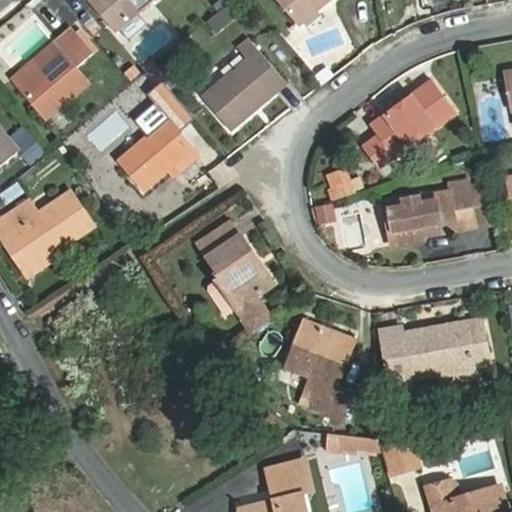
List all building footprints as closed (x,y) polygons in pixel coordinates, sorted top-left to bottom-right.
[(87,0),(116,33),(154,0),(87,0)] [(276,0),(299,26),(330,0),(276,0)] [(31,64),(12,80),(46,121),(90,82),(78,68),(95,53),(73,28),(56,43),(62,51),(38,71),(31,64)] [(247,59),(203,98),(231,132),(288,84),(250,39),(238,48),(247,59)] [(434,82),(372,128),(378,136),(395,157),(456,111),(434,82)] [(118,162),(144,193),(195,149),(157,105),(136,124),(147,137),(118,162)] [(0,127),(0,168),(20,151),(0,127)] [(365,146),(380,168),(395,157),(378,136),(365,146)] [(349,169),(332,175),(337,189),(330,191),(333,199),(357,192),(349,169)] [(450,192),(385,204),(393,247),(425,241),(424,238),(477,229),(468,181),(449,184),(450,192)] [(39,215),(30,202),(0,222),(8,235),(14,232),(37,266),(94,227),(72,193),(39,215)] [(218,281),(236,310),(252,334),(274,320),(258,296),(272,286),(250,255),(255,252),(243,235),(241,237),(231,222),(199,243),(222,278),(218,281)] [(409,380),(490,365),(481,320),(400,335),(404,357),(386,361),(391,391),(410,387),(409,380)] [(313,378),(306,395),(331,405),(356,340),(306,321),(287,369),(313,378)] [(381,416),(382,434),(397,433),(396,416),(381,416)] [(328,444),(381,449),(379,439),(328,433),(328,444)] [(412,438),(385,446),(393,474),(420,466),(412,438)] [(276,500),(241,509),(241,511),(307,511),(303,493),(314,491),(305,460),(268,469),(276,500)] [(434,508),(442,506),(443,511),(504,511),(497,488),(460,499),(455,483),(429,491),(434,508)]
